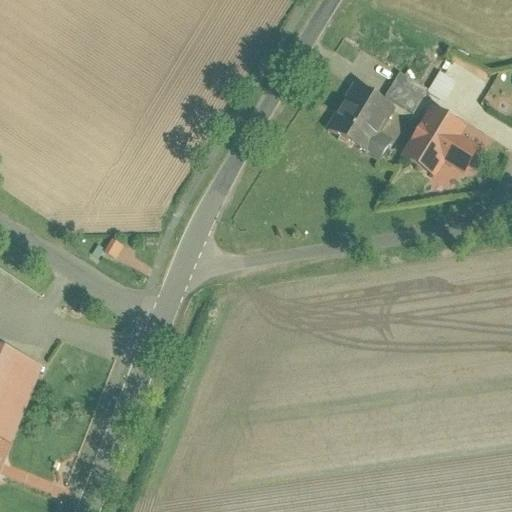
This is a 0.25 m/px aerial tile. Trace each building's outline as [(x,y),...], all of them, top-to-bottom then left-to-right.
[(461,84),(443,73),(430,93),(448,105),(461,84)] [(429,90),(403,75),(389,99),(415,114),(429,90)] [(397,109),(356,85),(329,131),(380,161),(392,140),(382,134),(397,109)] [(469,129),(435,108),(404,156),(438,178),(446,166),(466,179),(484,150),(464,138),(469,129)] [(115,246),(111,244),(105,257),(117,263),(123,250),(115,246)] [(0,479),(44,371),(0,353),(0,479)]
